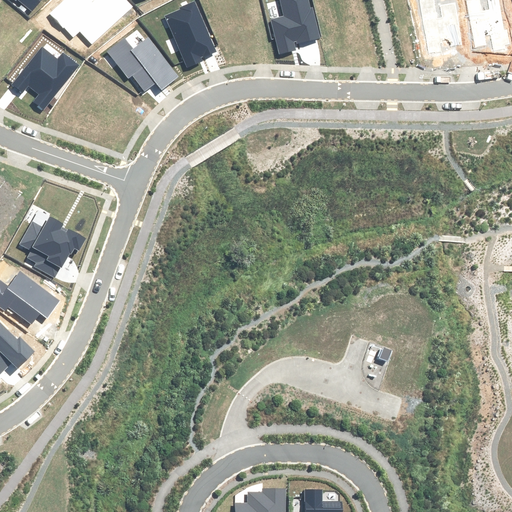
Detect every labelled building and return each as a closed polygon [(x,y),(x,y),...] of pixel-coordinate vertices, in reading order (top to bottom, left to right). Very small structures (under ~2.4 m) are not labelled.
[(16,0),(31,12),(40,0),(16,0)] [(79,31),(91,44),(133,6),(126,0),(102,0),(99,3),(96,0),(66,0),(51,14),(72,37),(79,31)] [(310,8),(307,0),(279,0),(284,17),(271,20),(280,54),(295,50),(294,45),(319,38),(312,8),(310,8)] [(181,9),(165,16),(188,68),(217,55),(194,1),(180,7),(181,9)] [(178,76),(148,38),(133,50),(125,39),(108,52),(128,77),(132,74),(145,90),(156,82),(162,89),(178,76)] [(42,47),(12,84),(22,92),(28,84),(39,94),(33,101),(44,110),(79,65),(64,53),(58,60),(42,47)] [(35,266),(55,277),(69,252),(71,253),(74,247),(79,250),(86,238),(62,225),(63,224),(50,217),(44,228),(32,222),(21,244),(32,250),(28,257),(37,262),(35,266)] [(60,301),(20,272),(8,287),(0,280),(0,305),(5,309),(8,306),(32,324),(40,312),(48,317),(60,301)] [(0,373),(11,362),(17,368),(34,351),(20,338),(17,340),(0,323),(0,373)] [(248,503),(235,503),(235,511),(284,511),(285,489),(264,489),(264,493),(248,493),(248,503)] [(341,511),(342,502),(322,502),(322,490),(305,490),(304,511),(341,511)]
